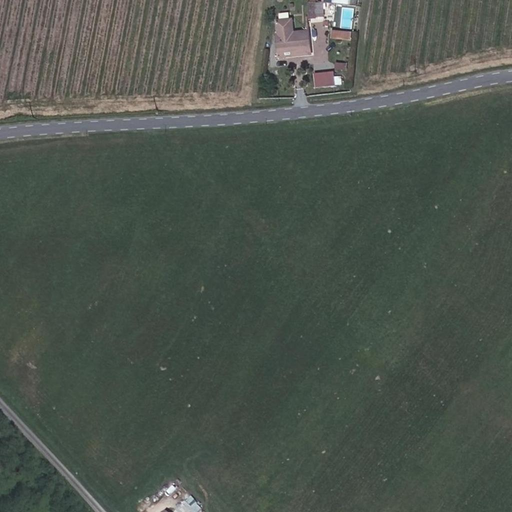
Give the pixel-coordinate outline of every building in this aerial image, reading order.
[(305,21),(314,20),(313,3),(303,4),(305,21)] [(290,22),(277,24),(279,38),(292,36),(290,22)] [(332,38),(352,39),(353,31),(333,29),(332,38)] [(279,56),(310,52),(308,34),(292,36),(279,38),(276,38),(279,56)] [(311,57),(310,52),(279,56),(280,61),(311,57)] [(336,71),(316,72),(316,87),(337,86),(336,71)]
